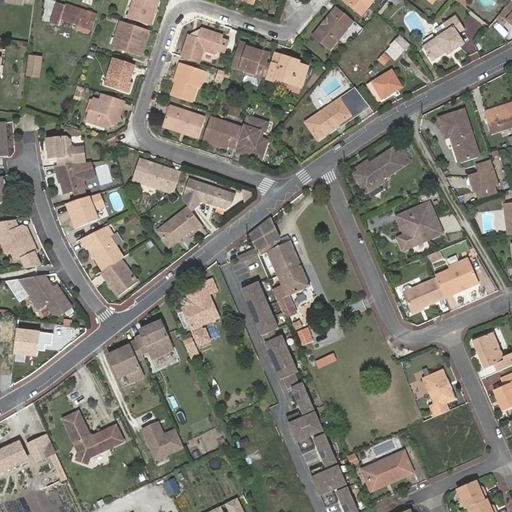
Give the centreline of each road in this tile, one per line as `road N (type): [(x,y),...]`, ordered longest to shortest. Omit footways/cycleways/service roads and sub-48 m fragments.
road 1 (residential): [(285,191),(152,145),(137,127),(183,8),(292,34),(322,0)]
road 2 (residential): [(445,328),(423,338),(393,327),(322,162)]
road 3 (residential): [(111,326),(285,191)]
road 4 (residential): [(322,162),(406,108),(511,56)]
road 5 (residential): [(111,326),(65,256),(41,199),(29,130)]
road 6 (residential): [(445,328),(505,458)]
road 7 (residential): [(0,405),(111,326)]
